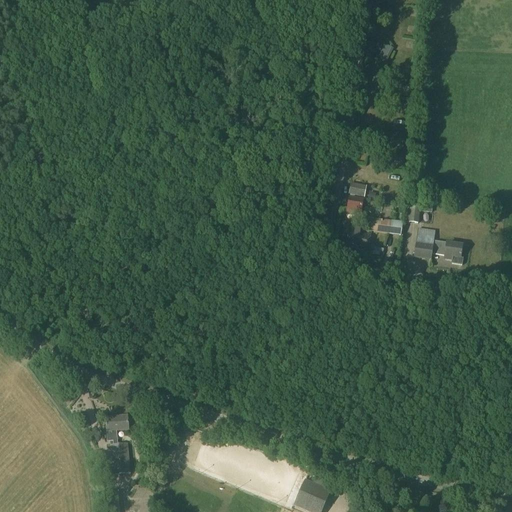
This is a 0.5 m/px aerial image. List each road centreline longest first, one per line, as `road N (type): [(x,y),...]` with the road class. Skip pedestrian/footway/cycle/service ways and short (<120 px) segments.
road 1 (unclassified): [(511,487),(421,477),(316,449),(68,363),(43,352),(0,309)]
road 2 (residential): [(358,263),(471,312),(511,459)]
